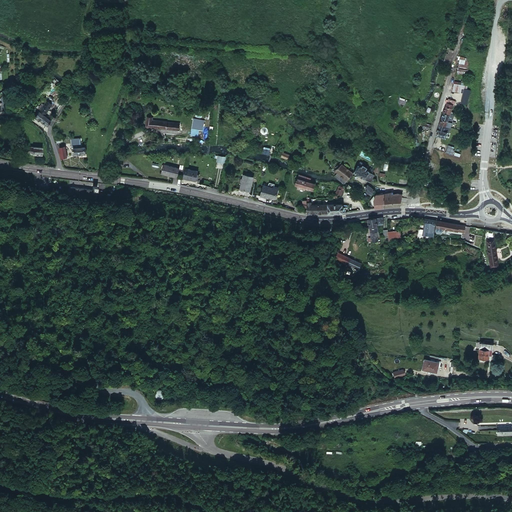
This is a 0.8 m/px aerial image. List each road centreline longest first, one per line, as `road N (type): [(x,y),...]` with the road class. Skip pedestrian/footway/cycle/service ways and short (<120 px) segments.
road 1 (secondary): [(413,211),(295,217),(206,194),(59,173)]
road 2 (tertiary): [(198,425),(214,450),(366,501),(511,498)]
road 3 (secondary): [(198,425),(285,429),(422,401),(511,397)]
road 4 (tertiary): [(0,344),(86,384),(134,394),(146,421)]
road 5 (secondary): [(0,396),(79,416),(146,421)]
road 6 (unclassified): [(59,173),(50,127),(101,40)]
road 7 (unclassified): [(413,211),(451,71)]
